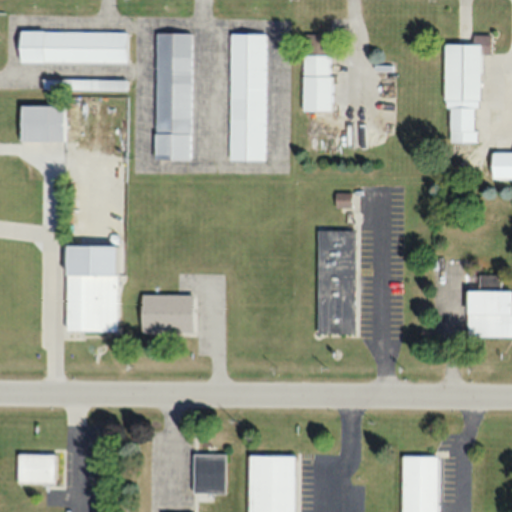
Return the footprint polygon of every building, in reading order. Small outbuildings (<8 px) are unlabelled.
[(19,30),(18,61),(125,63),(126,31),(19,30)] [(154,160),(189,160),(191,32),(155,32),(154,160)] [(229,160),(264,160),(264,33),(229,33),(229,160)] [(304,33),(304,51),(327,51),(327,33),(304,33)] [(444,44),(443,107),(449,107),(449,142),(474,142),(474,107),(479,107),(479,53),(490,53),(490,34),(471,34),(471,44),(444,44)] [(302,53),(302,111),(329,111),(329,53),(302,53)] [(125,79),(42,79),(42,89),(125,89),(125,79)] [(63,141),(63,105),(19,105),(19,141),(63,141)] [(511,178),(511,152),(491,152),(490,179),(511,178)] [(354,230),(317,229),(316,332),(354,332),(354,230)] [(117,274),(66,274),(66,330),(117,330),(117,274)] [(499,276),(479,276),(479,287),(499,287),(499,276)] [(511,336),(511,289),(466,289),(466,336),(511,336)] [(193,294),(141,294),(141,331),(192,332),(193,294)] [(54,483),(54,453),(16,453),(16,483),(54,483)] [(192,453),(192,493),(224,493),(224,453),(192,453)] [(292,511),(293,455),(247,455),(247,511),(292,511)] [(436,511),(437,455),(401,455),(400,511),(436,511)]
